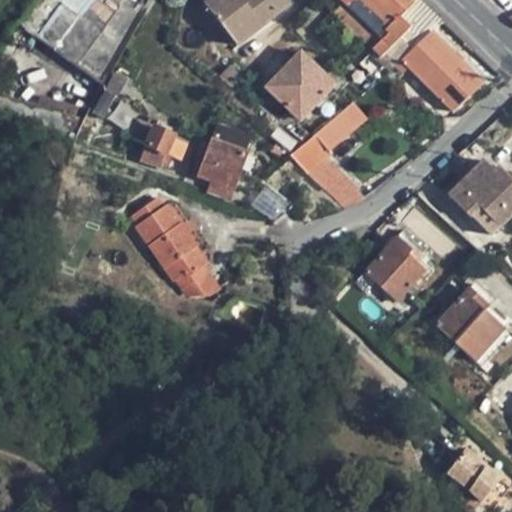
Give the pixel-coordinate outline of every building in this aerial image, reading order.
[(31,0),(13,24),(98,85),(145,3),(146,0),(31,0)] [(238,45),(292,5),(288,0),(210,0),(207,3),(238,45)] [(366,24),(383,40),(374,49),(380,56),(382,55),(394,67),(442,21),(419,0),(340,0),(346,5),(337,17),(355,34),(366,24)] [(362,41),(383,40),(366,24),(355,34),(362,41)] [(433,32),(397,66),(403,73),(409,68),(453,113),(483,84),(433,32)] [(126,78),(115,72),(107,89),(117,94),(126,78)] [(169,99),(129,84),(111,128),(151,143),(169,99)] [(0,120),(66,141),(80,117),(0,92),(0,120)] [(114,96),(105,92),(93,114),(101,119),(114,96)] [(304,116),(318,132),(333,119),(319,103),(304,116)] [(310,176),(333,156),(328,150),(356,126),(343,110),(333,119),(318,132),(311,138),(290,156),(310,176)] [(296,123),(311,138),(318,132),(304,116),(296,123)] [(199,177),(211,182),(233,190),(247,154),(244,152),(250,138),(219,126),(199,177)] [(485,147),(478,140),(466,151),(473,158),(485,147)] [(344,210),(369,198),(333,156),(310,176),(344,210)] [(511,177),(501,167),(496,171),(485,160),(451,193),(471,214),(480,206),(500,225),(511,214),(511,177)] [(211,182),(207,192),(229,200),(233,190),(211,182)] [(269,196),(260,206),(278,218),(287,209),(269,196)] [(159,198),(132,216),(138,225),(138,229),(185,296),(189,295),(212,295),(221,289),(195,250),(196,248),(196,245),(168,206),(165,207),(159,198)] [(404,231),(398,237),(412,250),(419,257),(421,259),(426,252),(404,231)] [(407,255),(412,250),(398,237),(366,270),(398,300),(424,271),(414,262),(407,255)] [(414,262),(419,257),(412,250),(407,255),(414,262)] [(476,281),(469,288),(483,302),(490,294),(476,281)] [(483,302),(469,288),(438,323),(476,359),(504,329),(483,311),(479,307),(483,302)] [(494,298),(490,294),(483,302),(479,307),(483,311),(494,298)] [(486,511),(490,511),(510,490),(463,449),(442,473),(451,481),(441,493),(463,511),(474,511),(480,507),(486,511)]
